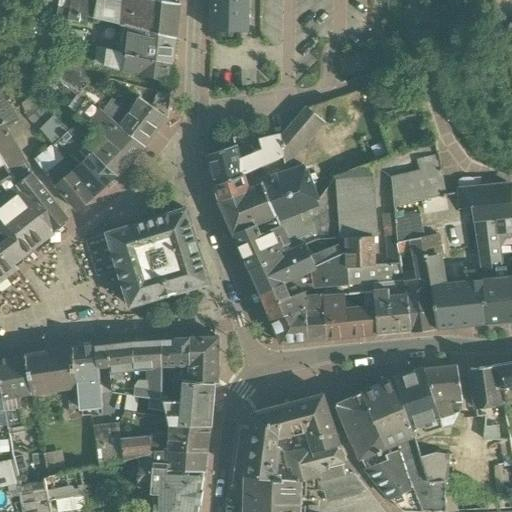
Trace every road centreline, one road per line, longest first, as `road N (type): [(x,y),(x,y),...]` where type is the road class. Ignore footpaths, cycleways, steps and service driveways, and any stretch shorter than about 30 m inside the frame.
road 1 (residential): [(193,145),(175,152),(51,264),(65,316)]
road 2 (tertiary): [(320,364),(511,348)]
road 3 (tertiary): [(193,145),(199,199),(238,315)]
road 4 (residential): [(65,316),(84,323),(238,315)]
road 5 (residential): [(394,511),(351,452),(320,364)]
road 6 (tertiary): [(225,511),(239,427),(250,397),(273,380)]
road 7 (tertiary): [(195,0),(193,145)]
